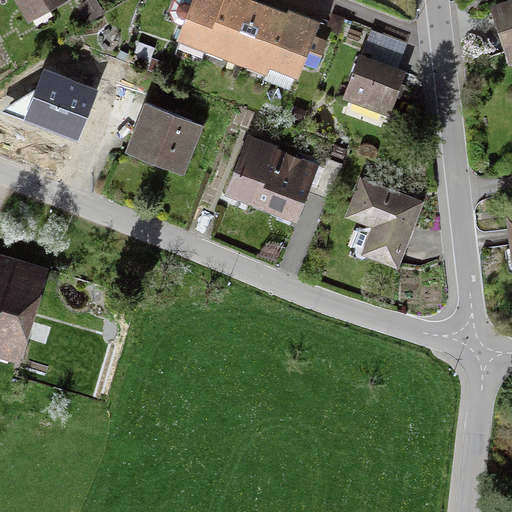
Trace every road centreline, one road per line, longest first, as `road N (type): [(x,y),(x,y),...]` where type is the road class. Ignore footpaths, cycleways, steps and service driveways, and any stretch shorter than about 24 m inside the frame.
road 1 (residential): [(0,170),(301,292),(477,349)]
road 2 (residential): [(468,511),(482,393),(477,349)]
road 3 (residential): [(477,349),(458,190)]
road 4 (residential): [(458,190),(442,48)]
road 5 (residential): [(442,48),(319,0)]
